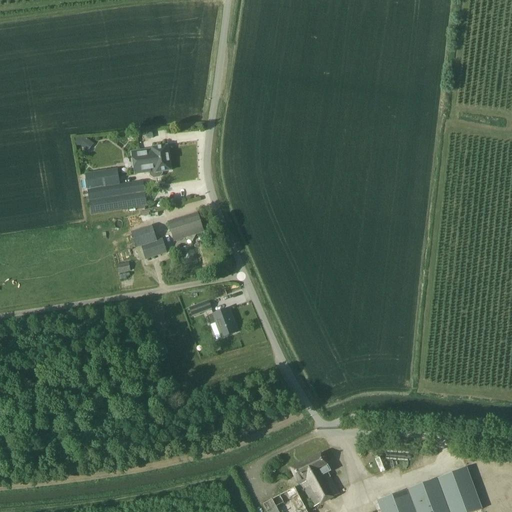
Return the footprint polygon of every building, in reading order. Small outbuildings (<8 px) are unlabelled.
[(86,138),(75,139),(76,146),(80,146),(88,152),(94,144),(86,138)] [(132,153),(133,165),(169,158),(167,146),(152,148),(152,150),(132,153)] [(169,158),(133,165),(135,175),(150,172),(150,176),(154,179),(161,178),(163,175),(163,172),(171,171),(169,158)] [(146,213),(146,210),(145,207),(148,206),(144,181),(120,185),(118,169),(85,174),(91,215),(137,208),(138,214),(146,213)] [(192,242),(196,234),(203,232),(197,214),(169,223),(174,241),(185,238),(192,242)] [(140,261),(145,260),(167,253),(163,238),(157,240),(152,225),(131,232),(136,249),(140,261)] [(192,244),(178,249),(184,269),(199,264),(192,244)] [(118,273),(131,271),(129,262),(116,264),(118,273)] [(213,310),(209,301),(190,309),(193,318),(213,310)] [(213,315),(222,339),(237,333),(228,309),(213,315)] [(340,494),(328,472),(330,471),(327,466),(327,465),(322,454),(290,469),(298,485),(300,484),(313,508),(340,494)] [(475,511),(482,510),(466,468),(377,501),(381,511),(475,511)] [(265,511),(308,511),(295,487),(262,505),(265,511)]
